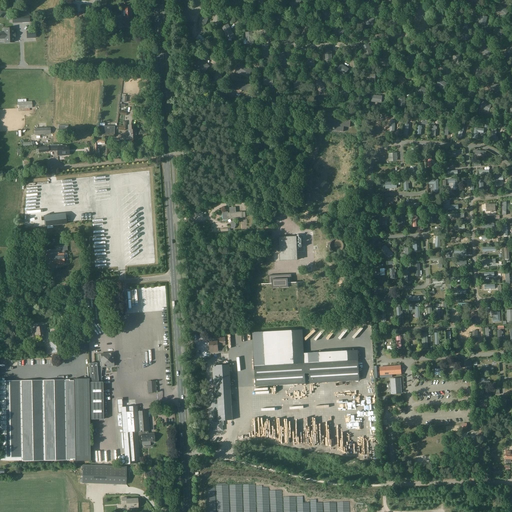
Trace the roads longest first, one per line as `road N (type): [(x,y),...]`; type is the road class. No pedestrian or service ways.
road 1 (primary): [(172,277),(160,69)]
road 2 (track): [(161,91),(350,112)]
road 3 (unknown): [(140,398),(119,387),(125,319),(142,311),(154,317),(159,373)]
road 4 (primary): [(185,454),(172,277)]
road 5 (residential): [(160,69),(0,67)]
road 6 (unclassified): [(511,483),(381,484)]
